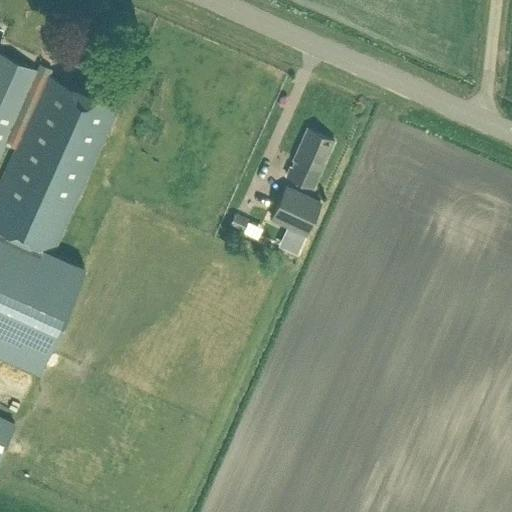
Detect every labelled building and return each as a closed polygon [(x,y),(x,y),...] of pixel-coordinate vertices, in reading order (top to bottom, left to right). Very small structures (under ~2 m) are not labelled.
[(0,349),(38,366),(84,262),(54,249),(118,104),(47,73),(50,67),(39,62),(37,68),(0,51),(0,349)] [(313,185),(334,139),(307,127),(286,173),(313,185)] [(306,231),(320,200),(285,184),(271,216),(306,231)] [(235,213),(230,226),(243,231),(243,230),(246,224),(248,219),(235,213)] [(0,461),(19,420),(0,411),(0,461)]
